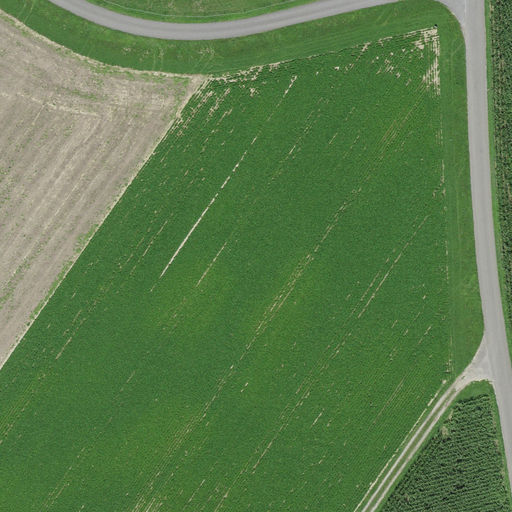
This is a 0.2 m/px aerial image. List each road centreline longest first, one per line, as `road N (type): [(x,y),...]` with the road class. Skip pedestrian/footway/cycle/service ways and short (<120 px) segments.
road 1 (unclassified): [(473,0),(489,274),(511,409)]
road 2 (track): [(84,0),(138,28),(235,29),(371,0)]
road 3 (track): [(371,511),(462,380),(501,347)]
